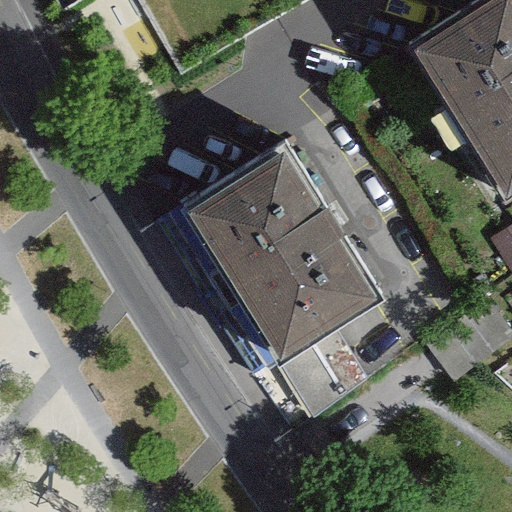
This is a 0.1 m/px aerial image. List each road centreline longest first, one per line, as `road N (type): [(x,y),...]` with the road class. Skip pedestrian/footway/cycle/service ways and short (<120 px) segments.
road 1 (tertiary): [(0,48),(279,511)]
road 2 (unknown): [(280,81),(413,283)]
road 3 (unknown): [(124,177),(280,81)]
road 4 (unknown): [(280,81),(394,0)]
